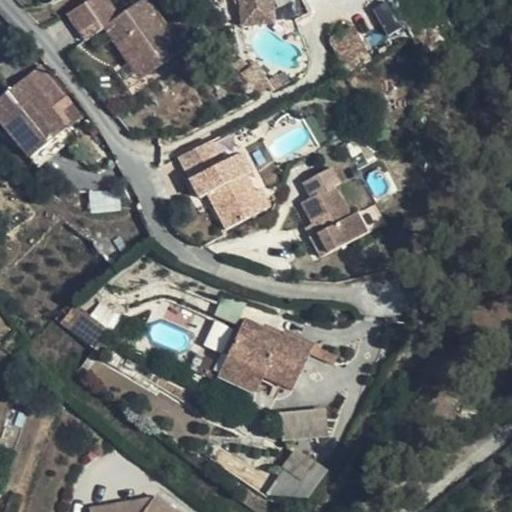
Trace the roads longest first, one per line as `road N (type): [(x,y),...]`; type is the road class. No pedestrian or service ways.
road 1 (residential): [(419,282),(354,299),(272,293),(198,267),(162,235),(87,101),(0,1)]
road 2 (track): [(413,511),(511,433)]
